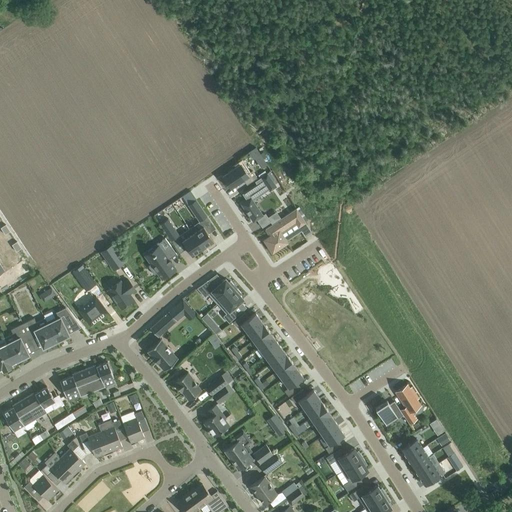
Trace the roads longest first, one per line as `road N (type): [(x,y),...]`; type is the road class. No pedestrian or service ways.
road 1 (residential): [(256,282),(417,511)]
road 2 (residential): [(59,511),(97,473),(140,455),(154,456),(175,481)]
road 3 (residential): [(116,341),(207,454)]
road 4 (residential): [(228,250),(116,341)]
road 5 (residential): [(0,392),(46,365),(116,341)]
